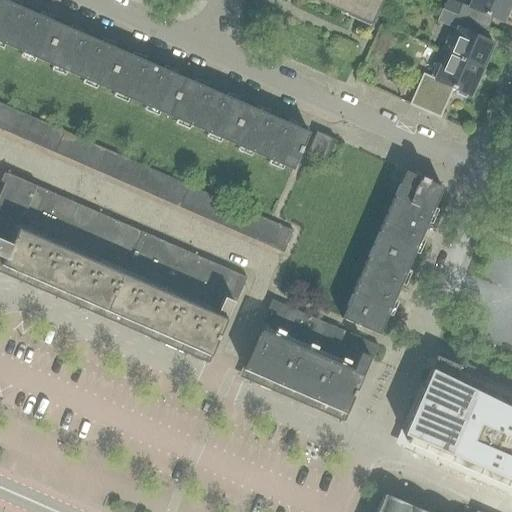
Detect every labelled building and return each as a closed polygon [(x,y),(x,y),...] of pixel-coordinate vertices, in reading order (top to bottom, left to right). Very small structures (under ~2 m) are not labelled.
[(0,0),(0,44),(44,63),(60,26),(0,0)] [(314,0),(335,9),(339,0),(314,0)] [(339,0),(335,9),(371,25),(381,0),(339,0)] [(464,6),(459,16),(459,17),(486,29),(491,18),(503,23),(511,2),(511,0),(473,0),(470,9),(464,6)] [(481,40),(486,29),(459,17),(459,16),(445,9),(440,20),(454,27),(458,28),(446,54),(482,70),(493,45),(481,40)] [(106,90),(122,53),(60,26),(44,63),(106,90)] [(168,117),(184,80),(122,53),(106,90),(168,117)] [(470,97),(482,70),(446,54),(434,80),(424,75),(409,105),(439,118),(453,90),(470,97)] [(230,144),(246,106),(184,80),(168,117),(230,144)] [(0,130),(2,132),(12,110),(1,105),(0,108),(0,130)] [(292,171),(308,134),(246,106),(230,144),(292,171)] [(13,136),(22,114),(12,110),(2,132),(13,136)] [(23,141),(32,119),(22,114),(13,136),(23,141)] [(33,145),(43,123),(32,119),(23,141),(33,145)] [(44,150),(53,128),(43,123),(33,145),(44,150)] [(54,154),(64,132),(53,128),(44,150),(54,154)] [(65,159),(74,137),(64,132),(54,154),(65,159)] [(306,155),(325,163),(335,141),(316,132),(306,155)] [(75,163),(85,142),(74,137),(65,159),(75,163)] [(86,168),(95,146),(85,142),(75,163),(86,168)] [(96,172),(105,150),(95,146),(86,168),(96,172)] [(106,177),(116,155),(105,150),(96,172),(106,177)] [(117,181),(126,160),(116,155),(106,177),(117,181)] [(127,186),(137,164),(126,160),(117,181),(127,186)] [(137,190),(147,168),(137,164),(127,186),(137,190)] [(148,195),(157,173),(147,168),(137,190),(148,195)] [(405,172),(374,245),(411,261),(442,188),(405,172)] [(158,199),(168,177),(157,173),(148,195),(158,199)] [(247,279),(245,278),(7,175),(3,184),(4,184),(0,193),(0,269),(1,270),(4,262),(212,352),(230,311),(232,312),(247,279)] [(168,204),(178,182),(168,177),(158,199),(168,204)] [(179,209),(189,187),(178,182),(168,204),(179,209)] [(190,213),(199,191),(189,187),(179,209),(190,213)] [(200,218),(210,196),(199,191),(190,213),(200,218)] [(210,222),(220,200),(210,196),(200,218),(210,222)] [(221,227),(230,205),(220,200),(210,222),(221,227)] [(231,231),(241,209),(230,205),(221,227),(231,231)] [(242,236),(251,214),(241,209),(231,231),(242,236)] [(252,240),(261,218),(251,214),(242,236),(252,240)] [(272,223),(270,222),(261,218),(252,240),(262,245),(272,223)] [(272,249),(282,227),(272,223),(262,245),(272,249)] [(283,254),(293,232),(282,227),(272,249),(283,254)] [(341,319),(378,336),(411,261),(374,245),(341,319)] [(378,347),(374,345),(271,301),(258,332),(261,333),(253,351),(354,396),(369,360),(372,361),(378,347)] [(347,411),(354,396),(253,351),(246,367),(347,411)] [(425,386),(403,436),(442,453),(440,458),(511,489),(511,390),(436,358),(436,357),(429,374),(425,383),(424,385),(425,386)] [(424,511),(384,494),(375,511),(424,511)]
